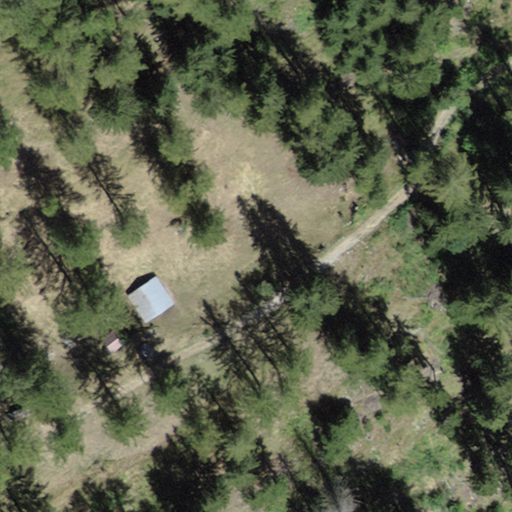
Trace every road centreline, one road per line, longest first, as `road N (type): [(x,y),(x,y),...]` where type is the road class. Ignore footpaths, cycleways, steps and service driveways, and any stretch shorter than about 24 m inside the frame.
road 1 (track): [(143,376),(263,306),(369,226),(413,183),(448,111),(511,62)]
road 2 (track): [(0,441),(77,414),(143,376)]
